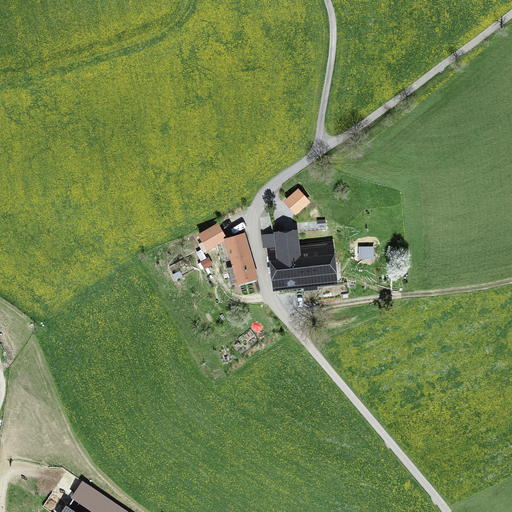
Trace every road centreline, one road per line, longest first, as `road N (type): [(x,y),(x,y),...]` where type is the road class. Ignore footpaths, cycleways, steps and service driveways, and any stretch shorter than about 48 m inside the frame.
road 1 (unclassified): [(447,511),(269,299),(252,211),(264,189),(511,12)]
road 2 (track): [(278,310),(511,280)]
road 3 (track): [(317,151),(333,35),(328,0)]
